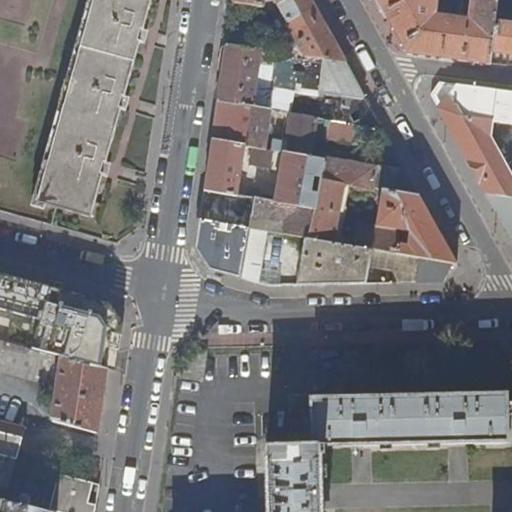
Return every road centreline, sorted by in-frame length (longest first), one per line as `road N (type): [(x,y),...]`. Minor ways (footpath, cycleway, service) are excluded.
road 1 (residential): [(511,314),(183,315),(160,303)]
road 2 (residential): [(204,0),(160,303)]
road 3 (residential): [(511,292),(388,71)]
road 4 (residential): [(160,303),(126,511)]
road 5 (residential): [(160,303),(122,281),(0,247)]
road 6 (residential): [(511,85),(388,71)]
